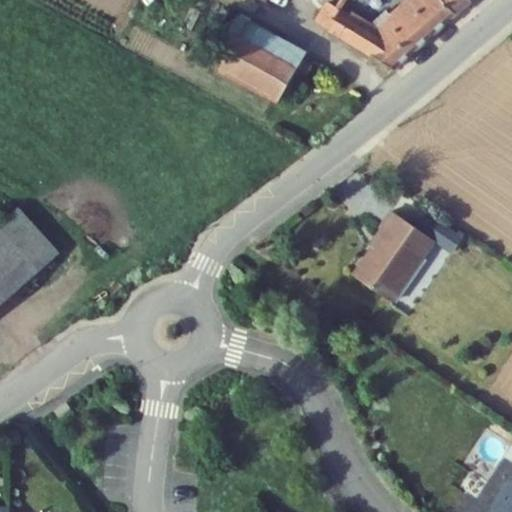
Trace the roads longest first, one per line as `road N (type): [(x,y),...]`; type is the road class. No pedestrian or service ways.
road 1 (unclassified): [(511,7),(237,226),(189,300)]
road 2 (residential): [(379,511),(293,369),(207,341)]
road 3 (residential): [(136,334),(69,351),(0,404)]
road 4 (residential): [(166,367),(150,511)]
